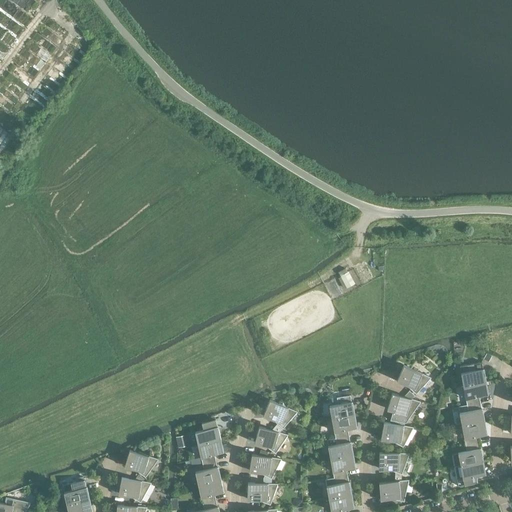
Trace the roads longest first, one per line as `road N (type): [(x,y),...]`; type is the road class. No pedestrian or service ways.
road 1 (unclassified): [(511,211),(380,212),(344,198),(187,98),(97,0)]
road 2 (residential): [(369,511),(364,470),(382,378)]
road 3 (residential): [(500,493),(496,438),(507,369)]
